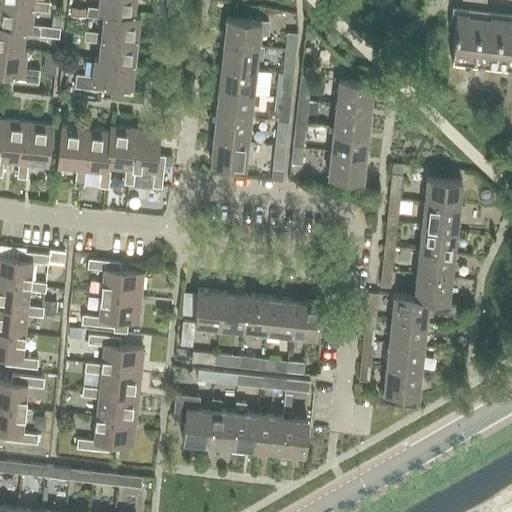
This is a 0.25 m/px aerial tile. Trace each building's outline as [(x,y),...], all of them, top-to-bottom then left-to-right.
[(49,1),(36,0),(33,0),(33,2),(18,0),(0,0),(0,22),(30,26),(31,24),(32,9),(48,11),(49,1)] [(134,13),(134,12),(135,0),(98,0),(98,7),(98,9),(134,13)] [(72,6),(71,15),(87,16),(87,15),(88,8),(72,6)] [(140,13),(134,12),(134,13),(98,9),(98,7),(88,6),(88,8),(87,15),(103,17),(101,32),(101,34),(137,38),(140,13)] [(511,19),(456,13),(451,59),(511,65),(511,19)] [(258,45),(260,31),(266,31),(267,21),(226,16),(223,42),(258,45)] [(26,49),(22,49),(24,33),(39,34),(41,25),(31,24),(30,26),(0,22),(0,69),(13,71),(12,79),(38,82),(40,69),(24,67),(26,49)] [(60,27),(50,26),(49,36),(59,37),(60,27)] [(134,62),(137,38),(101,34),(101,32),(85,30),(84,40),(100,41),(98,57),(98,58),(134,62)] [(296,50),(298,33),(288,32),(286,48),(296,50)] [(256,69),(257,55),(263,55),(264,46),(258,45),(223,42),(221,65),(255,69),(256,69)] [(294,73),(296,50),(286,48),(283,72),(294,73)] [(44,66),(56,67),(57,53),(45,51),(44,66)] [(132,84),(134,62),(98,58),(98,57),(94,57),(92,75),(76,73),(75,86),(101,89),(102,81),(132,84)] [(261,69),(256,69),(255,69),(221,65),(218,89),(253,93),(254,79),(260,80),(261,69)] [(291,97),(294,73),(283,72),(281,96),(291,97)] [(309,99),(311,75),(300,74),(298,98),(309,99)] [(370,106),(373,81),(338,78),(336,102),(370,106)] [(250,117),(252,103),(259,103),(260,93),(253,93),(218,89),(216,113),(250,117)] [(288,121),(291,97),(281,96),(278,120),(288,121)] [(317,114),(318,102),(308,101),(309,99),(298,98),(296,122),(306,123),(307,113),(317,114)] [(368,130),(370,106),(336,102),(333,126),(368,130)] [(248,141),(250,117),(216,113),(213,137),(248,141)] [(23,161),(27,121),(3,118),(0,145),(0,174),(2,175),(4,159),(19,160),(23,161)] [(286,145),(288,121),(278,120),(275,144),(286,145)] [(52,124),(27,121),(23,161),(19,160),(17,176),(26,177),(28,161),(48,164),(52,124)] [(304,147),(306,123),(296,122),(293,146),(304,147)] [(106,164),(111,125),(110,124),(110,130),(86,128),(81,168),(86,168),(101,170),(99,186),(108,187),(110,170),(107,170),(107,164),(106,164)] [(81,168),(86,128),(62,125),(58,165),(77,167),(75,183),(84,184),(86,168),(81,168)] [(131,167),(135,127),(111,125),(106,164),(107,164),(126,166),(124,182),(133,183),(135,167),(131,167)] [(365,154),(368,130),(333,126),(330,150),(365,154)] [(162,187),(165,155),(157,154),(160,130),(135,127),(131,167),(135,167),(154,170),(153,185),(162,187)] [(245,166),(248,141),(213,137),(210,162),(245,166)] [(283,169),(286,145),(275,144),(273,168),(283,169)] [(302,163),(304,147),(293,146),(291,162),(302,163)] [(363,179),(365,154),(330,150),(328,175),(363,179)] [(164,163),(172,164),(173,156),(165,155),(164,163)] [(400,198),(402,173),(392,172),(389,197),(400,198)] [(459,205),(461,180),(427,176),(424,201),(459,205)] [(397,222),(400,198),(389,197),(387,221),(397,222)] [(456,229),(459,205),(424,201),(421,225),(456,229)] [(395,246),(397,222),(387,221),(384,245),(395,246)] [(453,253),(456,229),(421,225),(419,249),(453,253)] [(392,270),(395,246),(384,245),(382,269),(392,270)] [(33,261),(48,263),(49,261),(63,263),(65,250),(50,249),(49,254),(18,250),(17,258),(0,256),(0,280),(30,284),(30,280),(33,261)] [(451,276),(453,253),(419,249),(416,273),(451,276)] [(141,296),(144,272),(120,269),(121,261),(89,258),(88,267),(104,268),(101,292),(141,296)] [(394,285),(396,270),(392,270),(382,269),(380,285),(391,286),(391,284),(394,285)] [(448,301),(451,276),(416,273),(414,295),(414,296),(428,298),(428,299),(448,301)] [(46,282),(30,280),(30,284),(0,280),(0,305),(27,308),(28,304),(30,289),(45,291),(46,282)] [(219,326),(223,291),(198,288),(195,321),(183,320),(180,344),(192,345),(195,323),(219,326)] [(243,328),(247,293),(223,291),(219,326),(243,328)] [(376,317),(379,292),(368,291),(366,315),(376,317)] [(139,321),(141,296),(101,292),(99,315),(83,314),(82,323),(114,326),(115,318),(128,320),(139,321)] [(267,331),(270,296),(247,293),(243,328),(267,331)] [(425,322),(428,299),(428,298),(414,296),(414,295),(393,293),(391,318),(425,322)] [(291,333),(294,298),(270,296),(267,331),(291,333)] [(316,336),(319,301),(294,298),(291,333),(316,336)] [(44,299),(44,306),(43,311),(56,312),(57,300),(44,299)] [(44,306),(28,304),(27,308),(0,305),(0,330),(25,333),(27,313),(43,315),(43,311),(44,306)] [(374,340),(376,317),(366,315),(363,339),(374,340)] [(114,326),(113,331),(127,333),(128,320),(115,318),(114,326)] [(423,346),(425,322),(391,318),(388,342),(423,346)] [(61,337),(62,325),(53,324),(52,336),(61,337)] [(82,330),(70,329),(68,339),(80,341),(82,330)] [(22,356),(25,333),(0,330),(0,354),(6,355),(5,363),(37,367),(38,359),(38,358),(22,356)] [(141,371),(144,347),(120,344),(121,336),(89,333),(88,342),(104,344),(102,363),(101,367),(141,371)] [(371,364),(374,340),(363,339),(361,363),(371,364)] [(420,370),(423,346),(388,342),(385,366),(420,370)] [(215,363),(216,352),(193,350),(192,361),(215,363)] [(239,366),(240,355),(216,352),(215,363),(239,366)] [(263,368),(264,357),(240,355),(239,366),(263,368)] [(287,371),(288,360),(264,357),(263,368),(287,371)] [(312,373),(313,362),(288,360),(287,371),(312,373)] [(139,395),(141,371),(101,367),(102,363),(86,361),(85,370),(101,372),(99,387),(99,391),(139,395)] [(370,380),(371,364),(361,363),(359,379),(370,380)] [(417,394),(420,370),(385,366),(383,391),(417,394)] [(213,381),(215,370),(198,368),(197,379),(213,381)] [(237,383),(239,372),(215,370),(213,381),(237,383)] [(261,386),(262,375),(239,372),(237,383),(261,386)] [(43,386),(44,377),(12,374),(11,381),(0,380),(0,405),(25,408),(27,384),(43,386)] [(285,388),(286,377),(262,375),(261,386),(285,388)] [(309,391),(311,380),(286,377),(285,388),(309,391)] [(136,420),(139,395),(99,391),(99,387),(83,385),(82,394),(98,396),(96,415),(136,420)] [(207,443),(211,408),(199,407),(200,395),(175,392),(173,417),(174,417),(174,416),(185,417),(182,440),(207,443)] [(235,410),(234,410),(221,409),(222,399),(211,398),(211,408),(207,443),(231,445),(235,410)] [(255,447),(258,413),(246,411),(247,401),(236,399),(234,410),(235,410),(231,445),(255,447)] [(22,431),(25,408),(0,405),(0,429),(6,430),(5,438),(37,442),(38,433),(22,431)] [(307,418),(293,416),(293,410),(283,409),(283,415),(279,450),(304,452),(307,418)] [(279,450),(283,415),(258,413),(255,447),(279,450)] [(133,444),(136,420),(96,415),(94,439),(78,437),(77,446),(109,449),(110,441),(133,444)] [(0,468),(21,471),(22,462),(0,459),(0,468)] [(45,474),(46,465),(22,462),(21,471),(45,474)] [(69,477),(70,468),(46,465),(45,474),(69,477)] [(93,480),(94,471),(70,468),(69,477),(93,480)] [(117,482),(118,474),(94,471),(93,480),(117,482)] [(140,485),(141,476),(118,474),(117,482),(140,485)]
